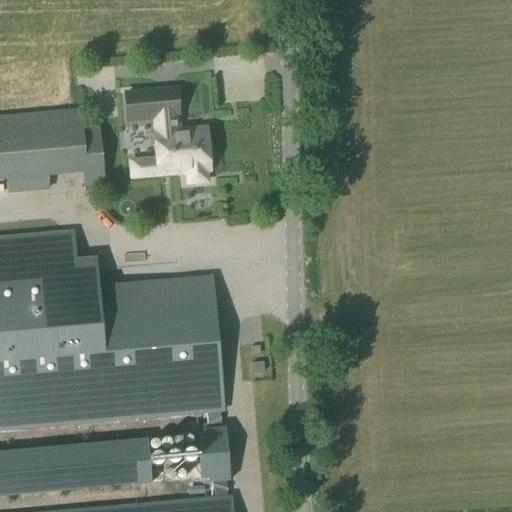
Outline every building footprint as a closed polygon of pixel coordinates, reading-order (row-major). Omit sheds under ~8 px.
[(126,122),(153,119),(155,135),(154,135),(156,161),(143,163),(144,172),(170,170),(171,174),(187,173),(188,183),(204,182),(203,171),(207,171),(203,131),(199,131),(199,129),(183,131),(183,133),(170,134),(169,118),(176,117),(173,91),(123,96),(126,122)] [(0,179),(5,179),(7,195),(47,191),(45,175),(81,171),(83,188),(101,186),(96,129),(79,130),(78,113),(0,120),(0,179)] [(72,235),(0,240),(0,431),(206,413),(208,430),(202,430),(203,435),(196,435),(198,458),(226,455),(224,429),(221,429),(219,412),(222,412),(210,278),(108,287),(97,288),(95,259),(74,261),(73,254),(72,235)] [(251,365),(251,374),(263,373),(263,364),(251,365)] [(146,440),(0,453),(0,498),(150,485),(146,440)] [(214,501),(83,511),(230,511),(229,500),(227,500),(225,483),(228,482),(226,455),(198,458),(200,480),(208,480),(209,484),(213,484),(214,501)]
